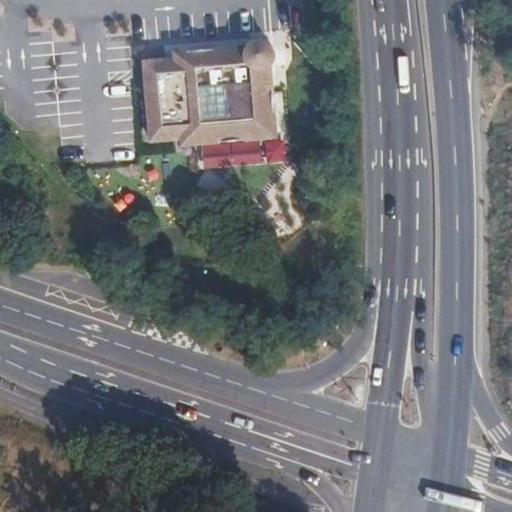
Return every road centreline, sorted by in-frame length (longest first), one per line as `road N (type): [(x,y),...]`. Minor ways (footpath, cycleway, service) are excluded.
road 1 (primary): [(459,304),(460,170),(447,0)]
road 2 (primary): [(388,0),(399,261)]
road 3 (primary): [(399,261),(365,342),(333,374),(305,384),(215,374)]
road 4 (secondary): [(0,347),(238,428)]
road 5 (secondary): [(215,374),(0,299)]
road 6 (primary): [(399,261),(414,288),(424,382),(451,454)]
road 7 (secondary): [(381,430),(215,374)]
road 8 (primary): [(399,261),(381,430)]
road 9 (primary): [(511,448),(482,400),(459,304)]
road 10 (primary): [(451,454),(459,304)]
road 11 (secondary): [(238,428),(375,471)]
road 12 (primary): [(238,428),(262,452),(329,490),(342,511)]
